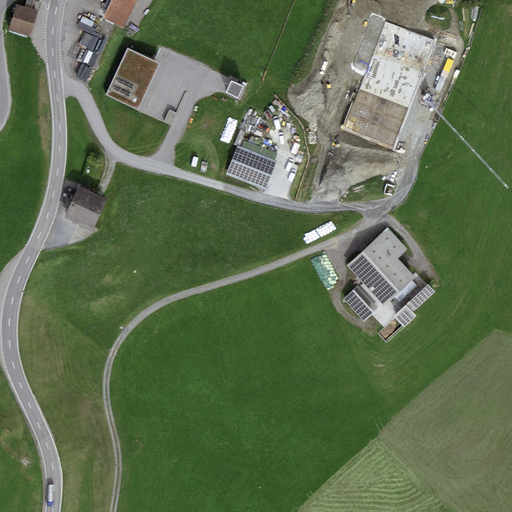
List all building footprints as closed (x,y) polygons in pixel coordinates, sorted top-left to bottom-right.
[(26,0),(24,7),(16,5),(8,29),(30,36),(41,3),(30,0),(26,0)] [(135,0),(110,0),(103,17),(124,26),(135,0)] [(393,149),(433,40),(383,22),(343,131),(393,149)] [(159,62),(127,48),(106,94),(138,108),(159,62)] [(237,98),(242,88),(231,82),(226,93),(237,98)] [(241,147),(274,160),(277,153),(244,140),(241,147)] [(237,145),(225,175),(265,190),(277,161),(274,160),(241,147),(237,145)] [(93,230),(107,200),(78,187),(64,217),(93,230)] [(407,250),(387,229),(347,266),(384,306),(415,278),(398,258),(407,250)] [(429,285),(394,317),(404,328),(416,316),(412,312),(435,292),(429,285)] [(378,309),(357,286),(343,299),(363,322),(378,309)]
